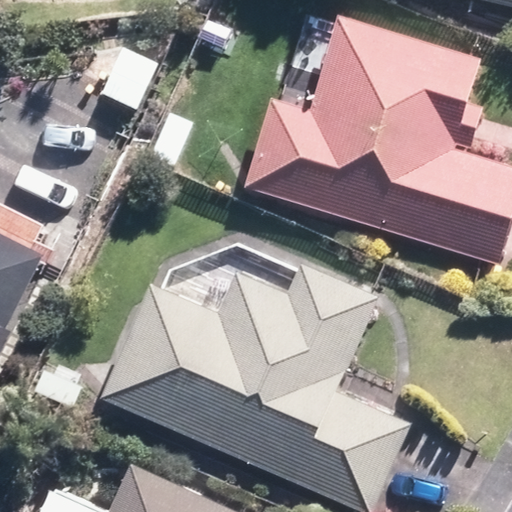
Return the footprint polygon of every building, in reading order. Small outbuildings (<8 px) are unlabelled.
[(272,100),(245,188),(501,265),(511,228),(511,166),(471,154),(485,106),(470,102),(482,60),(340,17),(312,112),(272,100)] [(168,54),(129,34),(99,95),(139,114),(168,54)] [(11,329),(46,255),(0,232),(0,361),(16,331),(11,329)] [(155,284),(104,399),(364,511),(374,511),(415,424),(338,391),(381,297),(303,263),(292,288),(239,265),(219,311),(155,284)] [(241,511),(134,463),(111,511),(105,511),(55,489),(44,511),(241,511)]
